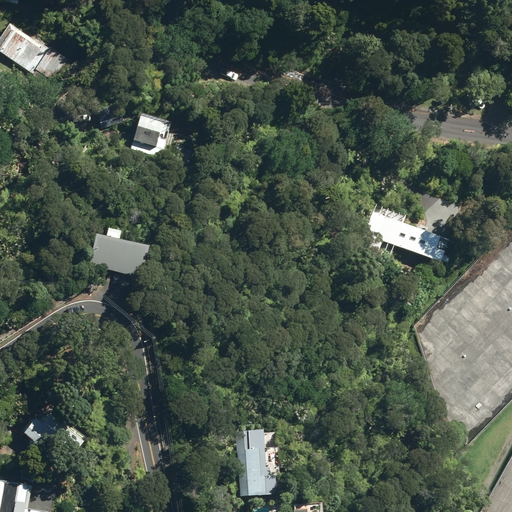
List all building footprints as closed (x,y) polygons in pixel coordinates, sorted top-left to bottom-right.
[(0,51),(54,86),(72,60),(54,48),(53,49),(47,46),(46,47),(16,27),(0,51)] [(140,142),(171,151),(179,123),(147,115),(140,142)] [(373,234),(378,236),(375,245),(387,249),(390,239),(445,258),(448,247),(440,244),(444,233),(380,210),(374,227),(375,227),(373,234)] [(511,229),(410,334),(460,455),(511,401),(511,229)] [(127,243),(129,235),(115,231),(112,240),(104,238),(97,267),(151,280),(159,250),(127,243)] [(86,436),(52,411),(45,420),(38,415),(26,430),(37,438),(31,447),(44,456),(50,447),(58,453),(65,443),(77,451),(86,436)] [(239,447),(241,494),(279,492),(278,472),(272,473),(272,464),(268,465),(267,445),(239,447)] [(511,511),(511,455),(480,511),(511,511)] [(55,511),(51,511),(51,509),(27,505),(31,482),(0,477),(0,489),(0,490),(0,511),(55,511)]
